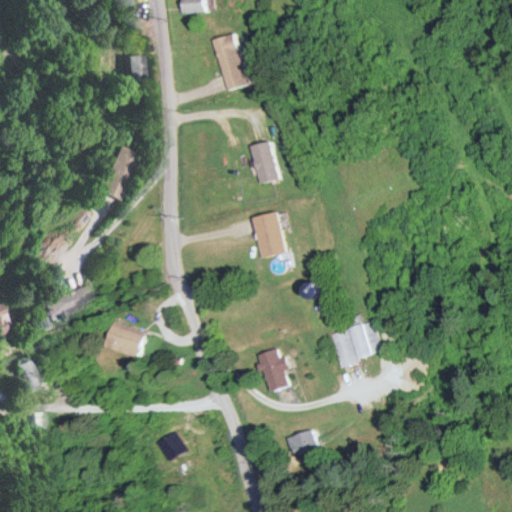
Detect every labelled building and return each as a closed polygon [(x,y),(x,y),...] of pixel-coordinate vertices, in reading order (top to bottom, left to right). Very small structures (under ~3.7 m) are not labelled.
[(211,11),(210,0),(184,0),(184,11),(211,11)] [(229,89),(252,83),(239,31),(217,37),(229,89)] [(125,54),(127,81),(148,79),(146,52),(125,54)] [(120,199),(139,153),(117,144),(98,190),(120,199)] [(206,186),(206,200),(237,200),(237,176),(218,176),(218,186),(206,186)] [(279,210),(254,216),(264,257),(288,251),(279,210)] [(93,306),(86,284),(38,298),(44,321),(93,306)] [(385,351),(376,319),(332,331),(340,364),(385,351)] [(142,357),(151,332),(119,320),(110,345),(142,357)] [(293,384),(280,347),(260,354),(272,391),(293,384)] [(36,387),(27,356),(11,361),(20,392),(36,387)] [(319,446),(313,428),(289,436),(295,454),(319,446)]
